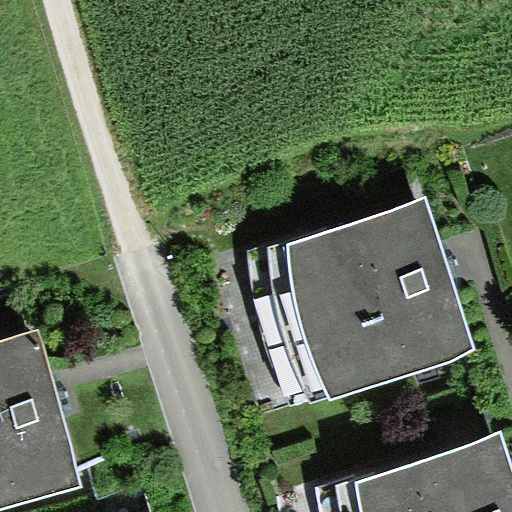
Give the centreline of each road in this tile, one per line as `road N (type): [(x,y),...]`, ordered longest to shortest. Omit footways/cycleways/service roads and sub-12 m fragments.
road 1 (residential): [(220,511),(122,248)]
road 2 (track): [(122,248),(48,0)]
